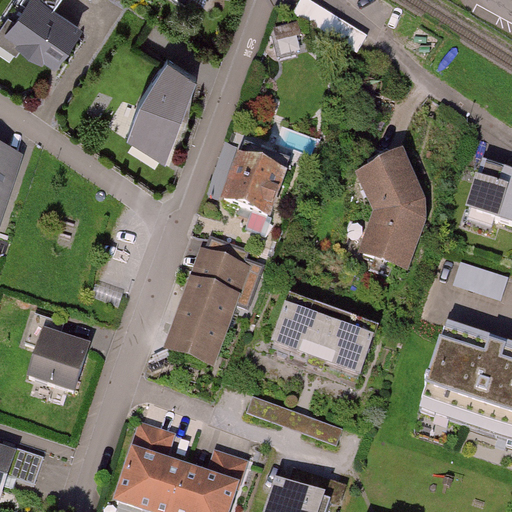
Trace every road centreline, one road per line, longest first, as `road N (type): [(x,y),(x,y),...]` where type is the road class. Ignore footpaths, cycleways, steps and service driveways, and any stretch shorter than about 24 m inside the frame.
road 1 (residential): [(79,511),(177,229)]
road 2 (residential): [(177,229),(267,0)]
road 3 (residential): [(511,138),(327,0)]
road 4 (residential): [(0,110),(177,229)]
